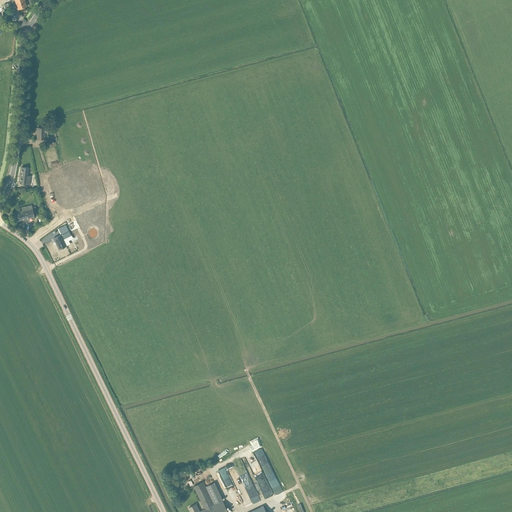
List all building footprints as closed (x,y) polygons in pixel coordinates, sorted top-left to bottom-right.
[(14,0),(18,9),(26,6),(24,0),(14,0)] [(37,139),(45,139),(45,132),(49,132),(49,128),(45,128),(37,128),(37,139)] [(29,184),(30,179),(30,176),(28,175),(29,168),(26,168),(21,167),(19,183),(29,184)] [(62,210),(77,205),(74,195),(64,198),(63,195),(73,192),(66,171),(50,176),(59,200),(62,210)] [(107,188),(107,185),(107,183),(106,181),(104,179),(102,178),(100,178),(97,178),(95,179),(94,181),(93,183),(92,185),(92,187),(93,189),(94,191),(97,192),(99,193),(101,193),(103,192),(106,190),(107,188)] [(45,187),(42,188),(44,196),(45,196),(48,208),(53,206),(50,195),(52,194),(48,183),(44,184),(45,187)] [(15,221),(34,217),(31,205),(21,207),(22,211),(13,213),(15,221)] [(58,236),(53,238),(59,249),(63,247),(67,245),(64,239),(71,236),(66,225),(58,229),(61,235),(58,236)] [(226,483),(236,511),(244,508),(244,507),(252,504),(251,501),(258,499),(243,460),(226,466),(232,481),(226,483)] [(196,504),(189,507),(191,511),(206,511),(228,511),(222,499),(214,482),(212,477),(210,473),(208,470),(198,475),(190,479),(204,507),(199,510),(196,504)]
